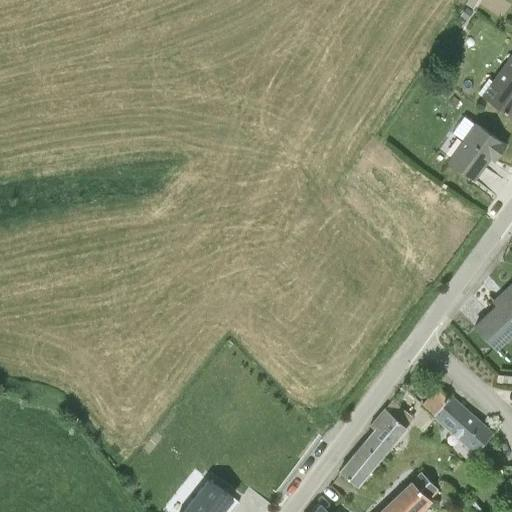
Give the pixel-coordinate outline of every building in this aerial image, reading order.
[(511,119),(492,146),(511,160),(511,119)] [(511,190),(487,172),(458,211),(486,232),(503,209),(506,212),(511,204),(511,190)] [(484,380),(509,406),(511,402),(511,347),(504,355),(507,359),(484,380)] [(446,474),(460,455),(447,445),(433,463),(446,474)] [(487,511),(506,490),(463,452),(460,455),(446,474),(486,511),(487,511)] [(418,482),(396,463),(381,480),(384,483),(403,499),(418,482)] [(374,511),(393,511),(403,499),(384,483),(367,505),(374,511)]
